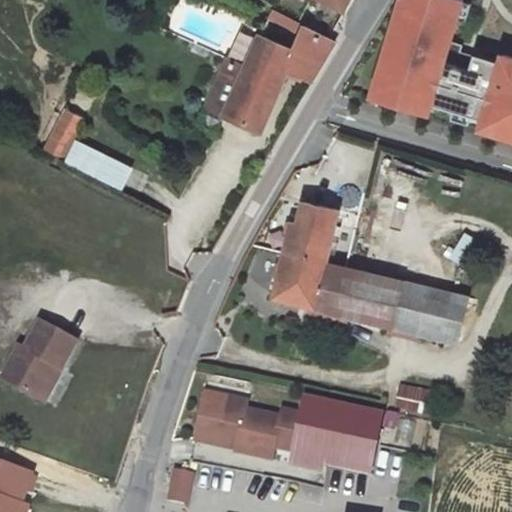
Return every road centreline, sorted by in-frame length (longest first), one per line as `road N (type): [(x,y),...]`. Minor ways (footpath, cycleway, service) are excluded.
road 1 (tertiary): [(311,106),(232,241),(181,356),(132,511)]
road 2 (unknown): [(181,356),(330,386),(375,383),(437,364)]
road 3 (residential): [(311,106),(511,168)]
road 4 (tertiary): [(375,0),(311,106)]
